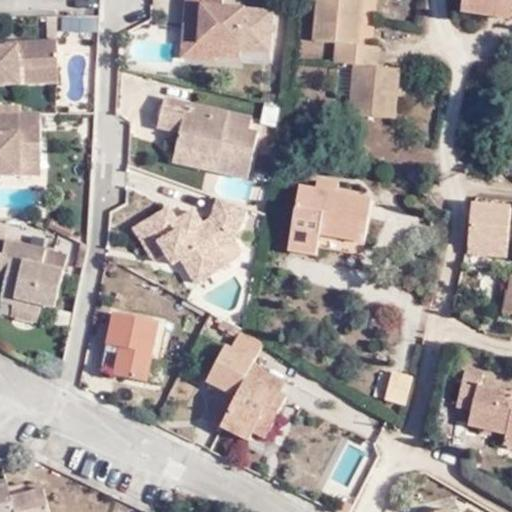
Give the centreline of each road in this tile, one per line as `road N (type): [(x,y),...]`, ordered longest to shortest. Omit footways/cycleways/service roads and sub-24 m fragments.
road 1 (unknown): [(403,454),(441,319),(449,254),(461,63),(437,0)]
road 2 (unknown): [(119,0),(93,267),(53,433)]
